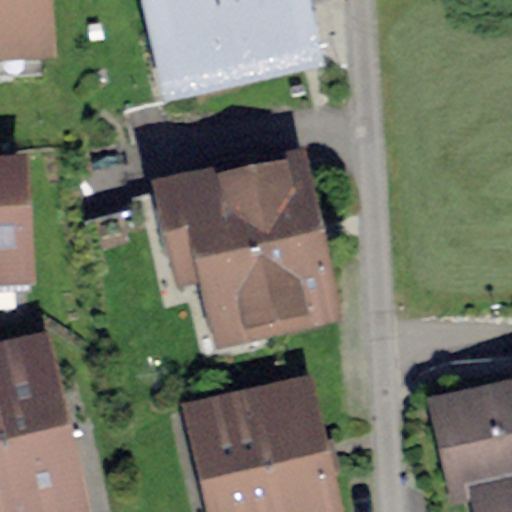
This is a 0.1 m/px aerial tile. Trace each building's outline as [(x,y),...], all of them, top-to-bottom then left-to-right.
[(0,0),(0,69),(51,69),(50,0),(0,0)] [(146,0),(172,107),(323,71),(306,0),(146,0)] [(0,175),(0,296),(28,296),(25,175),(0,175)] [(214,290),(227,356),(342,333),(310,175),(161,205),(179,297),(214,290)] [(0,357),(0,511),(84,511),(45,347),(0,357)] [(191,416),(212,511),(342,511),(315,388),(191,416)] [(511,511),(511,396),(433,415),(454,504),(478,498),(481,511),(511,511)]
